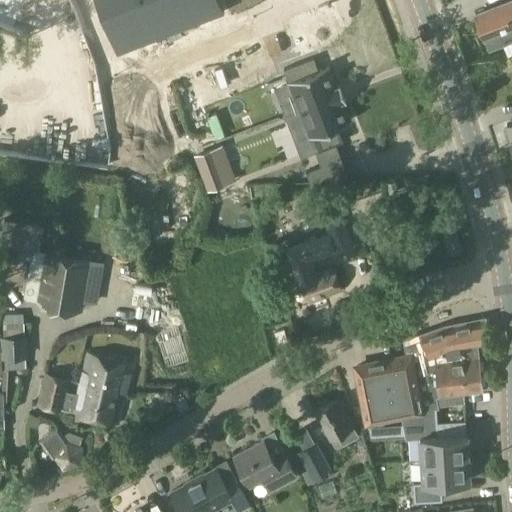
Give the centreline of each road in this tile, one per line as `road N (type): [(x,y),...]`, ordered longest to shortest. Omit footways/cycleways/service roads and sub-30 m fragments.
road 1 (residential): [(0,508),(77,486),(130,459),(425,289),(504,267)]
road 2 (primary): [(492,215),(466,111),(422,0)]
